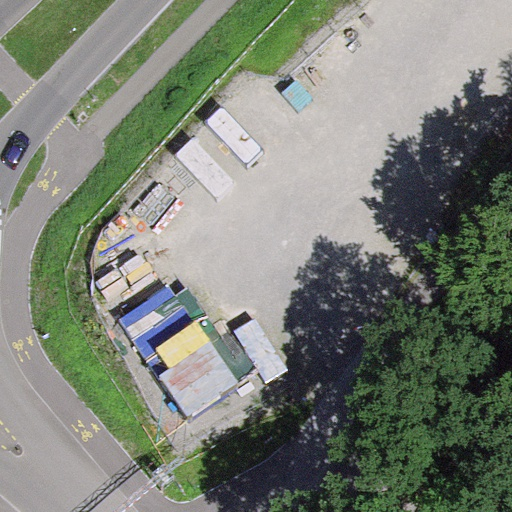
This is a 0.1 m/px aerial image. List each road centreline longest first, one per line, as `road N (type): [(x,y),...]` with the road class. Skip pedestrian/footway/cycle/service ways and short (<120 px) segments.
road 1 (track): [(306,458),(417,302),(511,195)]
road 2 (secondary): [(0,175),(59,93),(150,0)]
road 3 (track): [(306,458),(424,508)]
